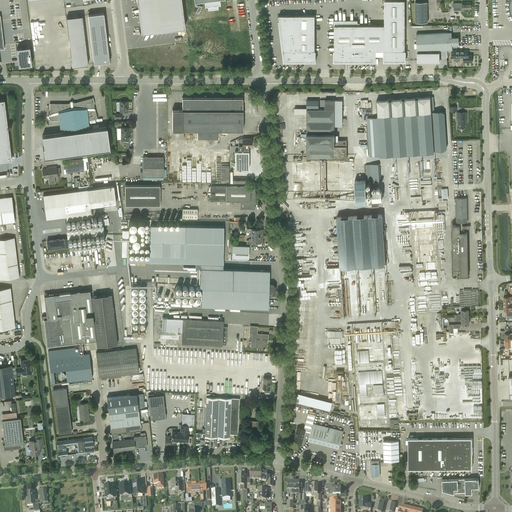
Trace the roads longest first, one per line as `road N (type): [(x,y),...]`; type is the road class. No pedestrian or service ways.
road 1 (unclassified): [(276,462),(285,309),(259,80)]
road 2 (tertiary): [(494,508),(491,282)]
road 3 (tertiary): [(259,80),(438,77),(477,85)]
road 4 (tertiary): [(491,282),(482,89)]
road 5 (tertiary): [(276,462),(104,469)]
road 6 (unknown): [(325,7),(278,7),(273,18),(280,60),(324,65)]
road 7 (tertiary): [(124,80),(259,80)]
